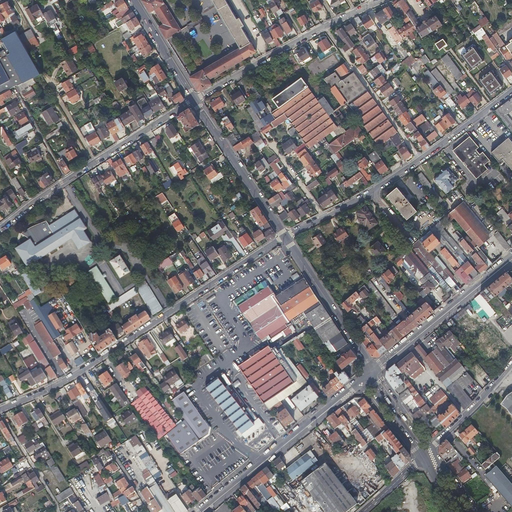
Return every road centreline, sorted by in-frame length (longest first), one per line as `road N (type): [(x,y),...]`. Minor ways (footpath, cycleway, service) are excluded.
road 1 (residential): [(284,235),(64,383),(0,411)]
road 2 (tertiary): [(371,372),(198,511)]
road 3 (tertiary): [(371,372),(511,259)]
road 4 (residential): [(324,26),(419,159)]
road 5 (tertiary): [(284,235),(192,100)]
road 6 (tertiary): [(371,372),(284,235)]
road 7 (residential): [(324,26),(192,100)]
road 8 (residential): [(66,178),(192,100)]
